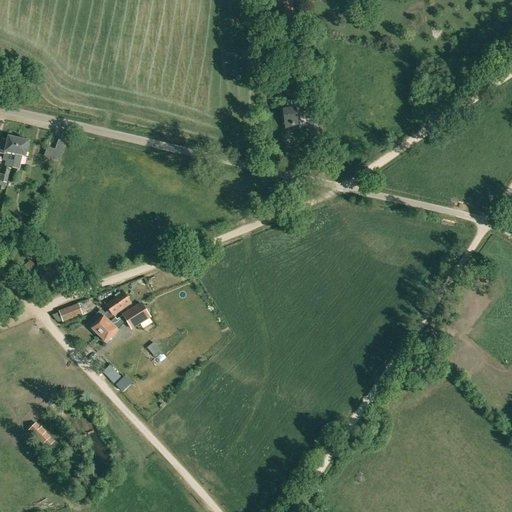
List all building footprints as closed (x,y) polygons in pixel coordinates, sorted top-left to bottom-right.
[(293,0),(273,0),(276,17),(295,15),(293,0)] [(291,59),(279,60),(281,74),(280,74),(283,92),(284,91),(284,97),(291,96),(290,91),(297,90),(294,72),(292,73),(291,59)] [(283,109),(286,133),(300,131),(296,100),(286,101),(287,109),(283,109)] [(1,138),(0,144),(0,153),(4,154),(3,160),(6,161),(5,166),(8,167),(14,168),(21,138),(9,136),(8,140),(1,138)] [(64,149),(68,138),(64,137),(60,147),(64,149)] [(21,138),(14,168),(20,169),(23,156),(26,156),(30,140),(21,138)] [(0,180),(8,182),(11,169),(2,167),(1,174),(0,173),(0,180)] [(19,184),(22,171),(14,169),(11,182),(19,184)] [(47,259),(36,269),(49,283),(58,275),(51,268),(53,266),(47,259)] [(30,260),(24,265),(30,271),(36,266),(30,260)] [(154,275),(139,280),(145,295),(157,291),(154,283),(157,282),(154,275)] [(92,327),(91,328),(99,335),(116,318),(113,315),(132,303),(125,293),(106,305),(109,310),(106,313),(92,327)] [(142,303),(123,315),(126,319),(128,323),(132,329),(140,324),(143,322),(150,318),(142,303)] [(59,311),(59,313),(62,321),(63,323),(83,315),(79,304),(59,311)] [(116,318),(99,335),(106,342),(118,330),(123,325),(122,324),(126,319),(123,315),(118,319),(116,318)] [(434,333),(429,338),(437,347),(443,341),(434,333)] [(151,352),(158,347),(153,342),(147,347),(151,352)] [(116,372),(109,378),(116,386),(123,379),(116,372)] [(37,422),(28,431),(47,449),(55,441),(37,422)]
